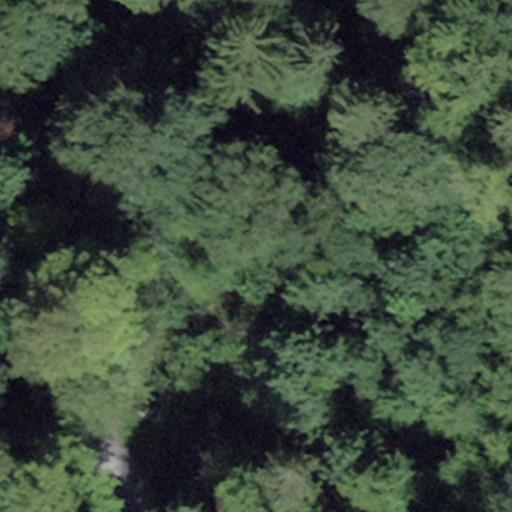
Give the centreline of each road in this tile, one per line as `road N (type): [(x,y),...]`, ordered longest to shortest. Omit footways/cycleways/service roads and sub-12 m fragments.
road 1 (track): [(0,101),(36,97),(123,64),(156,0)]
road 2 (track): [(0,440),(47,438),(101,458),(128,490),(132,511)]
